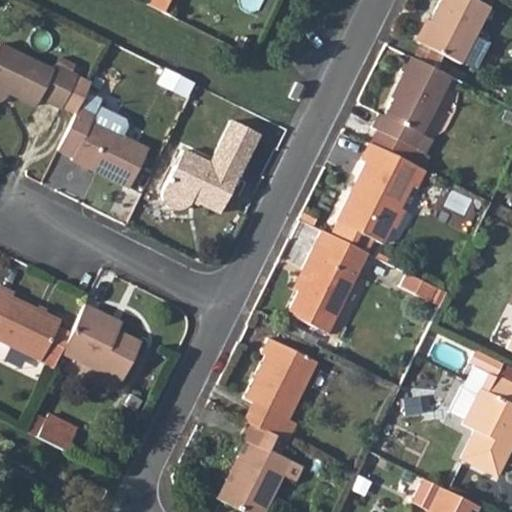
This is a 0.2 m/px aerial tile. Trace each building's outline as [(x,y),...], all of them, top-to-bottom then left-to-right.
[(435,0),(414,45),(455,65),(483,8),(465,0),(435,0)] [(476,37),(468,62),(479,65),(486,40),(476,37)] [(62,110),(76,82),(78,79),(55,69),(52,74),(0,49),(0,106),(3,104),(7,99),(34,111),(39,102),(60,114),(62,110)] [(373,132),(422,155),(429,140),(417,134),(446,77),(402,56),(395,72),(403,75),(381,118),(374,115),(368,129),(373,132)] [(62,110),(75,116),(78,108),(88,87),(76,82),(62,110)] [(58,150),(72,157),(70,161),(127,188),(146,149),(90,122),(93,115),(78,108),(75,116),(58,150)] [(367,144),(415,166),(422,155),(373,132),(367,144)] [(367,144),(359,160),(365,163),(336,221),(380,243),(410,183),(415,185),(422,170),(415,166),(367,144)] [(163,198),(166,204),(172,207),(177,207),(187,204),(190,197),(219,212),(237,175),(184,150),(164,192),(163,198)] [(289,313),(329,332),(367,254),(320,232),(302,270),(309,274),(289,313)] [(438,302),(443,289),(407,274),(402,287),(438,302)] [(0,344),(40,363),(60,322),(14,300),(16,294),(0,288),(0,344)] [(511,330),(503,350),(511,354),(511,294),(509,300),(511,301),(511,330)] [(63,355),(125,384),(144,344),(112,329),(116,321),(86,307),(63,355)] [(282,440),(290,421),(318,363),(269,338),(260,356),(265,358),(246,401),(253,404),(245,422),(250,425),(278,438),(282,440)] [(440,419),(468,432),(455,458),(491,474),(511,429),(511,386),(489,376),(481,392),(459,382),(440,419)] [(36,437),(67,453),(77,436),(44,420),(36,437)] [(225,502),(246,511),(267,511),(285,476),(297,482),(304,468),(292,462),(272,451),(278,438),(250,425),(243,437),(248,439),(234,464),(242,469),(225,502)] [(419,478),(408,503),(425,511),(436,486),(419,478)] [(436,486),(425,511),(428,511),(469,511),(474,504),(436,486)]
